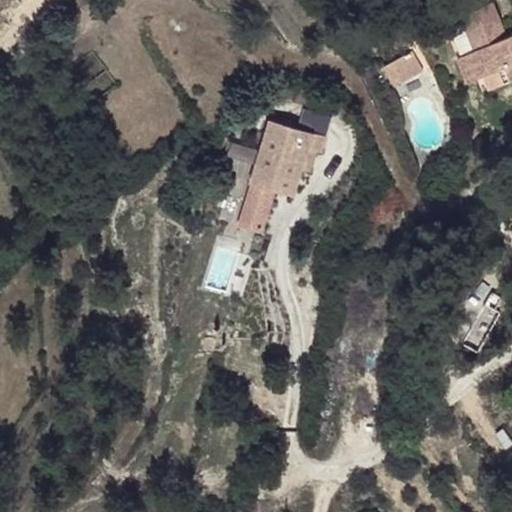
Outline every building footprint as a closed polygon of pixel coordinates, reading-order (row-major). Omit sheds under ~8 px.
[(481,0),(471,0),(448,12),(455,27),(467,21),(474,38),(463,43),(457,46),(470,72),(476,69),(482,81),(511,66),(511,26),(509,20),(494,29),(481,0)] [(474,38),(467,21),(455,27),(463,43),(474,38)] [(470,72),(457,46),(448,51),(461,76),(470,72)] [(394,84),(425,69),(416,50),(385,65),(394,84)] [(266,231),(277,190),(304,197),(322,130),(267,116),(239,224),(266,231)]
